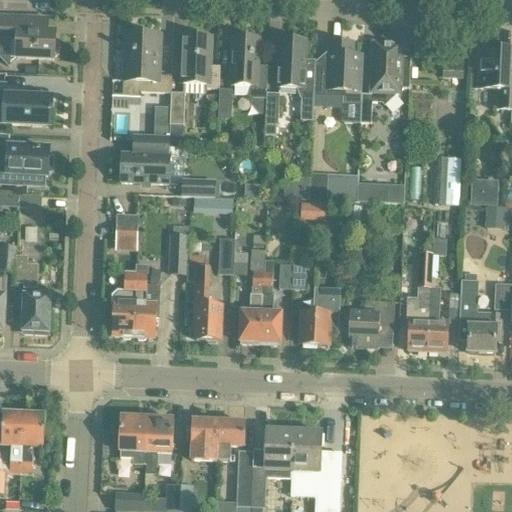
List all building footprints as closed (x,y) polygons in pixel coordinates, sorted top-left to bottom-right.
[(0,60),(8,70),(16,61),(53,63),(54,60),(59,57),(59,49),(54,46),(55,34),(36,33),(37,20),(0,18),(0,60)] [(160,37),(151,37),(143,33),(135,36),(126,36),(124,84),(141,84),(141,95),(171,96),(172,79),(159,79),(160,37)] [(206,87),(206,92),(219,92),(220,69),(210,69),(211,39),(183,38),(181,86),(206,87)] [(250,101),(266,102),(266,96),(267,69),(257,69),(259,41),(252,41),(250,39),(241,38),(239,41),(233,40),(231,88),(250,89),(250,101)] [(296,91),(301,103),(300,123),(312,124),(314,97),(315,71),(305,71),(306,43),(300,43),(297,39),(289,39),(286,42),(280,42),(278,90),(296,91)] [(315,69),(315,71),(314,97),(327,97),(327,94),(344,95),(343,105),(361,106),(361,96),(363,58),(353,57),(353,45),(328,44),(327,70),(315,69)] [(371,97),(361,96),(361,106),(360,126),(371,127),(372,106),(381,106),(384,109),(403,92),(409,92),(410,60),(400,59),(401,48),(390,47),(387,44),(384,47),(373,46),(371,97)] [(478,91),(498,92),(497,113),(511,113),(511,72),(510,73),(511,52),(480,51),(478,91)] [(443,80),(463,81),(463,60),(444,59),(443,80)] [(0,126),(3,127),(50,129),(51,99),(5,97),(5,87),(0,86),(0,126)] [(232,93),(219,92),(218,122),(231,122),(232,93)] [(184,97),(171,96),(170,111),(170,112),(170,126),(183,127),(184,97)] [(265,117),(265,128),(276,128),(278,128),(279,96),(266,96),(266,102),(265,117)] [(399,105),(387,113),(395,124),(407,116),(399,105)] [(155,110),(154,140),(169,141),(170,126),(170,112),(170,111),(155,110)] [(265,128),(264,138),(275,138),(276,128),(265,128)] [(0,136),(0,156),(7,157),(6,177),(8,177),(8,188),(45,190),(46,179),(47,179),(48,174),(52,174),(53,160),(48,160),(49,152),(8,150),(9,139),(9,137),(0,136)] [(134,140),(134,157),(169,159),(169,150),(169,141),(154,140),(146,140),(134,140)] [(178,151),(169,150),(169,159),(134,157),(122,157),(121,185),(169,187),(170,160),(178,160),(178,151)] [(447,161),(436,160),(434,207),(445,208),(447,161)] [(408,201),(429,202),(430,164),(409,164),(408,201)] [(310,177),(310,190),(309,206),(326,206),(327,194),(327,184),(328,177),(310,177)] [(181,200),(214,201),(215,183),(182,182),(181,200)] [(476,184),(476,203),(495,203),(496,184),(476,184)] [(365,186),(357,186),(357,195),(356,205),(365,205),(365,186)] [(261,188),(246,187),(245,201),(261,202),(261,188)] [(404,207),(405,188),(388,187),(387,206),(404,207)] [(19,210),(40,211),(41,199),(19,198),(19,210)] [(212,202),(194,201),(194,212),(212,213),(212,202)] [(485,224),(505,225),(506,211),(486,210),(485,224)] [(117,228),(117,244),(137,244),(138,229),(117,228)] [(187,278),(188,267),(189,239),(171,238),(169,277),(187,278)] [(433,241),(432,258),(439,258),(446,259),(447,242),(433,241)] [(233,279),(233,277),(234,256),(235,242),(220,242),(218,278),(233,279)] [(116,245),(117,262),(143,261),(142,245),(116,245)] [(16,249),(0,248),(0,273),(15,274),(16,259),(16,249)] [(294,249),(293,268),(292,293),(305,293),(306,269),(302,269),(303,250),(294,249)] [(251,274),(252,274),(263,274),(263,265),(264,255),(251,254),(251,274)] [(234,256),(233,277),(246,278),(247,256),(234,256)] [(430,290),(431,280),(432,258),(419,257),(417,302),(408,301),(407,325),(410,325),(408,352),(417,353),(417,355),(427,355),(430,290)] [(439,258),(432,258),(431,280),(438,280),(439,258)] [(26,260),(16,259),(15,274),(15,287),(23,287),(23,290),(36,291),(37,268),(26,268),(26,260)] [(263,274),(262,297),(272,298),(273,266),(263,265),(263,274)] [(222,309),(207,308),(209,268),(188,267),(187,278),(187,285),(197,285),(194,324),(196,324),(195,342),(206,343),(208,346),(215,346),(217,343),(220,344),(222,309)] [(137,268),(136,275),(133,340),(136,340),(138,342),(144,343),(146,341),(154,341),(155,320),(158,320),(160,288),(146,287),(147,276),(148,276),(148,268),(137,268)] [(292,293),(293,268),(280,268),(279,292),(292,293)] [(250,297),(262,297),(263,274),(252,274),(250,297)] [(131,340),(133,340),(136,275),(126,275),(125,293),(117,293),(112,298),(112,305),(114,305),(113,339),(121,340),(123,342),(129,342),(131,340)] [(384,279),(385,294),(401,294),(401,279),(384,279)] [(459,322),(458,343),(468,344),(467,355),(495,356),(496,339),(499,338),(500,316),(477,315),(478,284),(461,283),(460,297),(459,322)] [(511,289),(496,288),(495,311),(511,312),(511,301),(511,289)] [(430,290),(427,355),(437,356),(438,353),(447,354),(448,324),(438,324),(440,291),(430,290)] [(328,348),(328,334),(338,334),(340,294),(316,292),(315,315),(303,314),(301,347),(304,347),(304,350),(315,350),(316,348),(328,348)] [(448,321),(459,322),(460,297),(449,296),(448,321)] [(248,347),(260,348),(262,297),(250,297),(250,314),(241,314),(240,345),(248,345),(248,347)] [(273,298),(272,298),(262,297),(260,348),(271,348),(271,346),(280,346),(281,316),(272,315),(273,298)] [(24,298),(22,334),(34,335),(34,338),(45,338),(45,335),(48,335),(50,299),(24,298)] [(394,305),(364,304),(363,319),(350,319),(350,315),(339,315),(338,338),(348,338),(348,350),(378,352),(379,336),(393,337),(394,305)] [(21,477),(24,417),(17,417),(15,415),(7,415),(6,416),(3,416),(1,449),(12,449),(11,477),(21,477)] [(31,417),(24,417),(21,477),(32,478),(33,450),(43,450),(45,418),(42,418),(41,416),(33,416),(31,417)] [(144,468),(147,421),(121,420),(119,454),(120,454),(120,461),(132,462),(132,467),(144,468)] [(173,422),(147,421),(144,468),(145,468),(145,477),(156,478),(157,457),(171,458),(173,422)] [(217,465),(219,424),(193,423),(192,423),(190,465),(217,465)] [(244,449),(245,425),(219,424),(217,465),(230,465),(230,449),(244,449)] [(291,482),(294,434),(267,433),(266,453),(253,452),(250,511),(264,511),(266,472),(290,474),(290,482),(291,482)] [(321,435),(294,434),(291,482),(317,483),(315,511),(337,511),(340,456),(320,455),(321,435)] [(248,511),(250,511),(253,452),(251,452),(251,455),(239,454),(236,510),(248,510),(248,511)] [(164,487),(163,511),(178,511),(179,488),(164,487)] [(192,511),(193,489),(179,488),(178,511),(192,511)] [(115,511),(142,511),(143,498),(116,497),(115,511)] [(498,500),(497,511),(506,511),(507,500),(498,500)]
